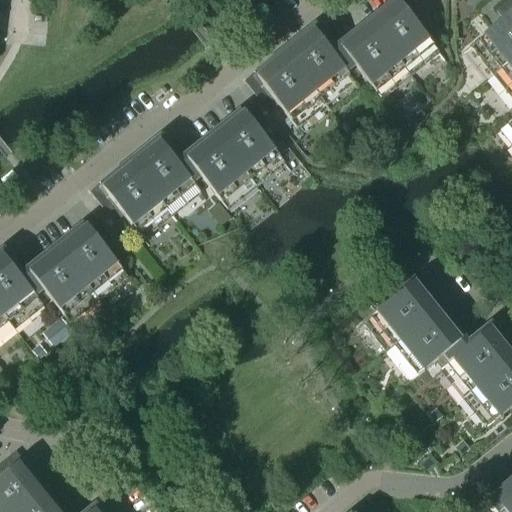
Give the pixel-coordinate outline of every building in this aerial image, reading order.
[(343,53),(335,59),(311,29),(244,83),(261,105),(270,97),(297,130),(354,83),(353,82),(361,76),(381,101),(439,54),(412,22),(422,14),(410,0),(395,0),(337,46),(343,53)] [(511,99),(511,122),(500,132),(511,147),(511,0),(496,13),(504,22),(471,48),(511,99)] [(267,125),(250,103),(183,157),(188,164),(181,170),(157,140),(90,194),(107,216),(116,208),(142,241),(200,194),(199,193),(206,186),(227,212),(284,165),(258,132),(267,125)] [(12,173),(1,181),(7,189),(18,180),(15,177),(12,173)] [(110,239),(93,217),(26,271),(31,277),(23,283),(0,254),(0,342),(43,308),(41,306),(49,300),(69,325),(127,279),(101,246),(110,239)] [(364,325),(411,383),(436,363),(442,370),(440,372),(487,430),(511,409),(511,349),(494,328),(465,352),(458,344),(465,339),(411,272),(389,290),(397,299),(364,325)] [(101,511),(99,509),(95,511),(62,511),(15,453),(0,465),(0,478),(1,480),(0,480),(0,511),(101,511)] [(511,511),(511,465),(505,471),(511,480),(480,506),(484,511),(511,511)]
